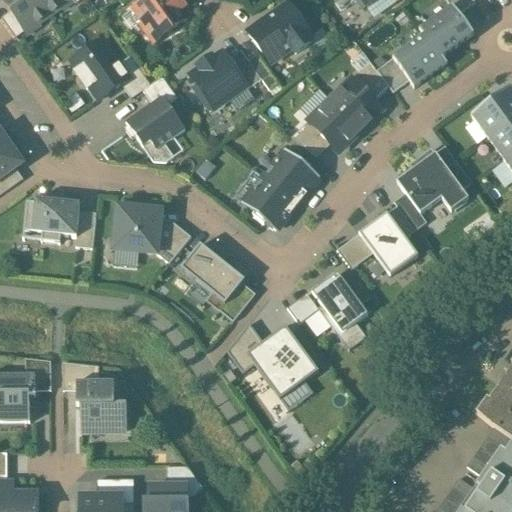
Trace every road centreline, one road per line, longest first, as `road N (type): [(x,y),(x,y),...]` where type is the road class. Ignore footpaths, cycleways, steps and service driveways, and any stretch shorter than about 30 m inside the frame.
road 1 (residential): [(502,60),(394,140),(303,257),(284,267),(166,187),(102,180),(61,163),(0,72)]
road 2 (residential): [(320,511),(444,362),(511,306)]
